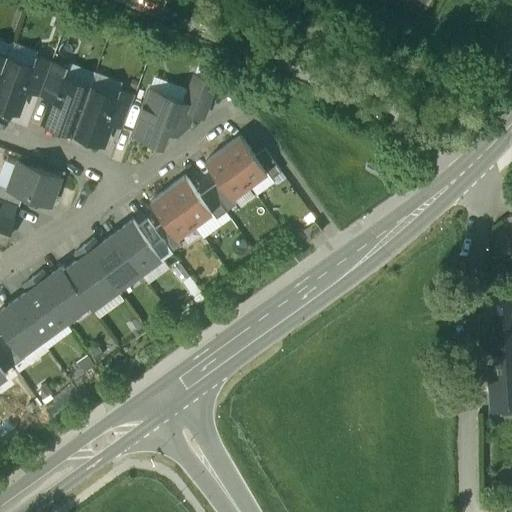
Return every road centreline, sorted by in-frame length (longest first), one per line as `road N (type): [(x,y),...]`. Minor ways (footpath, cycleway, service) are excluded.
road 1 (unclassified): [(455,175),(427,134),(392,109),(129,0)]
road 2 (secondary): [(455,175),(161,399)]
road 3 (tertiary): [(161,399),(7,511)]
road 4 (residential): [(0,270),(132,188)]
road 5 (residential): [(132,188),(0,136)]
road 6 (secondary): [(161,399),(238,511)]
road 7 (residential): [(132,188),(240,115)]
